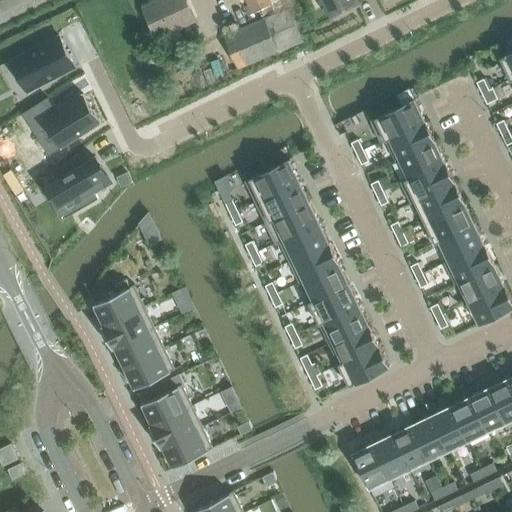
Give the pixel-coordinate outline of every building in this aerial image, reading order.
[(157,0),(145,6),(159,37),(169,32),(174,42),(185,37),(180,27),(197,18),(188,0),(157,0)] [(248,0),(254,13),(273,4),(271,0),(248,0)] [(322,0),(330,14),(331,14),(333,17),(333,18),(334,18),(335,18),(351,10),(349,5),(358,1),(359,0),(322,0)] [(239,68),(304,41),(290,8),(225,35),(239,68)] [(60,36),(12,60),(28,91),(76,66),(60,36)] [(511,51),(505,55),(501,57),(511,79),(511,78),(511,51)] [(484,78),(477,82),(482,93),(490,89),(484,78)] [(498,98),(493,87),(490,89),(482,93),(488,103),(498,98)] [(48,98),(24,114),(32,126),(43,119),(61,147),(101,122),(83,94),(57,111),(48,98)] [(390,137),(425,120),(415,99),(380,116),(375,118),(371,120),(381,141),(390,137)] [(504,119),(497,123),(502,134),(509,130),(504,119)] [(400,158),(435,141),(425,120),(390,137),(381,141),(382,142),(386,140),(396,160),(400,158)] [(511,142),(511,135),(509,130),(502,134),(507,145),(511,142)] [(359,139),(352,142),(357,153),(364,150),(359,139)] [(445,161),(435,141),(400,158),(396,160),(396,161),(400,159),(409,177),(405,179),(401,181),(401,182),(406,180),(410,178),(445,161)] [(369,160),(364,150),(357,153),(362,164),(369,160)] [(59,175),(48,183),(60,204),(77,195),(83,206),(84,207),(99,198),(95,192),(111,183),(100,165),(96,168),(91,160),(84,164),(78,153),(55,169),(59,175)] [(265,198),(300,181),(290,159),(254,176),(246,180),(256,202),(265,198)] [(420,199),(455,182),(445,161),(410,178),(406,180),(401,182),(411,203),(415,201),(420,199)] [(379,180),(371,183),(377,194),(384,191),(379,180)] [(310,201),(300,181),(265,198),(256,202),(266,222),(275,218),(310,201)] [(429,219),(465,202),(455,182),(420,199),(415,201),(411,203),(411,204),(416,202),(425,221),(429,219)] [(389,201),(384,191),(377,194),(382,205),(389,201)] [(233,199),(226,203),(231,214),(239,210),(233,199)] [(284,239),(320,222),(310,201),(275,218),(266,222),(276,243),(284,239)] [(475,223),(465,202),(429,219),(425,221),(435,242),(439,240),(475,223)] [(244,221),(239,210),(231,214),(236,225),(244,221)] [(399,221),(391,224),(397,235),(404,232),(399,221)] [(294,259),(330,242),(320,222),(284,239),(276,243),(276,244),(281,242),(290,261),(294,259)] [(485,243),(475,223),(439,240),(435,242),(436,243),(440,241),(449,260),(445,262),(449,260),(485,243)] [(409,243),(404,232),(397,235),(402,246),(409,243)] [(253,240),(246,244),(251,255),(258,251),(253,240)] [(340,263),(330,242),(294,259),(290,261),(300,282),(304,280),(340,263)] [(495,264),(485,243),(449,260),(445,262),(455,283),(459,281),(495,264)] [(264,262),(258,251),(251,255),(256,266),(264,262)] [(418,262),(411,266),(416,276),(424,273),(418,262)] [(349,283),(340,263),(304,280),(300,282),(300,283),(305,281),(314,299),(309,301),(310,302),(314,300),(349,283)] [(505,284),(495,264),(459,281),(455,283),(455,284),(460,282),(469,302),(505,284)] [(429,284),(424,273),(416,276),(422,287),(429,284)] [(127,279),(116,284),(120,291),(130,286),(127,279)] [(273,282),(266,285),(271,296),(278,292),(273,282)] [(359,304),(349,283),(314,300),(310,302),(320,323),(324,321),(359,304)] [(103,326),(145,306),(135,284),(130,286),(120,291),(95,303),(95,305),(96,304),(105,323),(104,324),(102,324),(103,326)] [(511,307),(511,299),(505,284),(469,302),(480,323),(511,307)] [(283,303),(278,292),(271,296),(276,307),(283,303)] [(438,303),(431,307),(436,317),(443,314),(438,303)] [(369,324),(359,304),(324,321),(320,323),(330,343),(334,341),(369,324)] [(155,326),(145,306),(103,326),(113,347),(155,326)] [(449,325),(443,314),(436,317),(441,328),(449,325)] [(293,323),(286,326),(291,337),(298,333),(293,323)] [(344,362),(379,345),(369,324),(334,341),(330,343),(340,364),(344,362)] [(165,347),(155,326),(113,347),(114,348),(115,347),(116,346),(125,366),(165,347)] [(303,344),(298,333),(291,337),(296,348),(303,344)] [(354,383),(389,366),(379,345),(344,362),(340,364),(350,385),(354,383)] [(175,368),(165,347),(125,366),(135,386),(135,387),(135,388),(175,368)] [(317,363),(306,368),(311,378),(318,374),(321,373),(317,363)] [(180,373),(171,378),(176,387),(183,383),(184,382),(180,373)] [(323,385),(318,374),(311,378),(316,389),(323,385)] [(511,381),(510,377),(490,386),(507,421),(506,422),(511,430),(511,429),(511,381)] [(176,387),(171,378),(163,382),(168,390),(176,387)] [(168,390),(163,382),(155,385),(160,394),(168,390)] [(151,425),(193,405),(183,383),(176,387),(168,390),(160,394),(151,398),(143,402),(142,403),(143,404),(153,423),(152,424),(151,423),(150,424),(151,425)] [(160,394),(155,385),(147,389),(151,398),(160,394)] [(507,421),(490,386),(471,395),(488,431),(506,422),(507,421)] [(151,398),(147,389),(139,393),(143,402),(151,398)] [(488,431),(471,395),(451,405),(468,440),(488,431)] [(240,401),(229,406),(231,412),(242,407),(240,401)] [(161,446),(203,425),(193,405),(151,425),(161,446)] [(468,440),(451,405),(431,414),(449,450),(468,440)] [(449,450),(431,414),(412,424),(429,459),(449,450)] [(241,434),(253,428),(249,421),(238,426),(241,434)] [(429,459),(412,424),(392,433),(409,468),(429,459)] [(213,447),(203,425),(161,446),(162,447),(163,447),(163,446),(164,446),(173,465),(173,466),(213,447)] [(409,468),(392,433),(373,443),(390,478),(409,468)] [(19,459),(11,443),(0,448),(0,458),(3,466),(19,459)] [(390,478),(373,443),(353,452),(370,487),(390,478)] [(26,473),(21,463),(8,469),(13,479),(26,473)] [(493,463),(482,468),(486,476),(497,470),(493,463)] [(486,476),(482,468),(471,473),(474,481),(486,476)] [(277,479),(274,471),(263,477),(266,484),(277,479)] [(504,484),(500,476),(488,481),(492,489),(504,484)] [(454,481),(443,487),(447,495),(458,489),(454,481)] [(492,489),(488,481),(477,487),(481,495),(492,489)] [(447,495),(443,487),(432,492),(435,500),(447,495)] [(244,511),(245,511),(234,490),(194,510),(195,511),(244,511)] [(465,503),(461,495),(449,500),(453,508),(465,503)] [(415,500),(404,505),(407,511),(410,511),(419,508),(415,500)] [(445,511),(453,508),(449,500),(438,506),(441,511),(445,511)]
